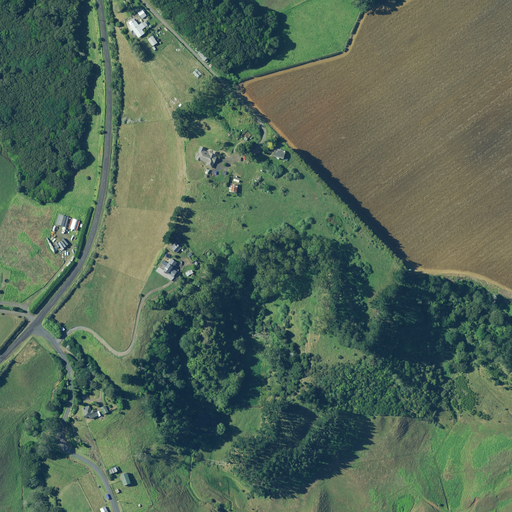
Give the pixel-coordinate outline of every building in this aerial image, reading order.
[(147,15),(143,9),(138,13),(142,19),(147,15)] [(138,25),(136,21),(129,25),(130,26),(128,27),(131,31),(133,30),(138,38),(144,33),(141,29),(147,25),(144,21),(138,25)] [(157,43),(152,36),(147,40),(152,46),(157,43)] [(205,148),(200,146),(198,152),(197,152),(195,156),(196,156),(195,159),(200,161),(200,160),(207,163),(205,166),(212,168),(214,163),(218,154),(209,150),(209,152),(204,151),(205,148)] [(285,152),(277,150),(277,153),(274,152),(273,156),(277,157),(277,159),(279,159),(279,158),(283,159),(285,152)] [(238,185),(230,183),(229,191),(236,193),(238,185)] [(69,217),(59,214),(56,224),(66,227),(69,217)] [(181,248),(176,242),(170,247),(175,253),(181,248)] [(177,263),(171,259),(168,264),(163,260),(161,263),(163,265),(161,267),(164,269),(163,270),(172,277),(176,271),(173,269),(177,263)] [(92,413),(90,406),(81,408),(84,418),(89,416),(89,418),(100,415),(99,411),(92,413)] [(130,483),(127,473),(120,475),(124,485),(130,483)]
